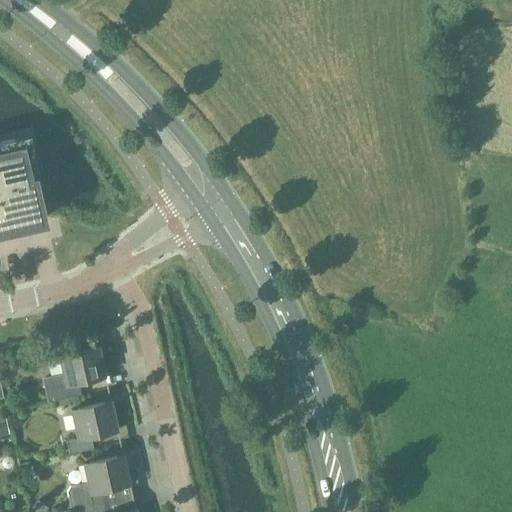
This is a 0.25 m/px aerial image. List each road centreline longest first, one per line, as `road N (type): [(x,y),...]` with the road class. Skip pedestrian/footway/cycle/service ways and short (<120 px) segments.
road 1 (secondary): [(343,511),(320,399),(226,218)]
road 2 (secondary): [(205,186),(109,71),(21,0)]
road 3 (residential): [(187,511),(140,307),(113,267)]
road 4 (unclassified): [(113,267),(226,218)]
road 5 (unclassified): [(205,186),(113,267)]
